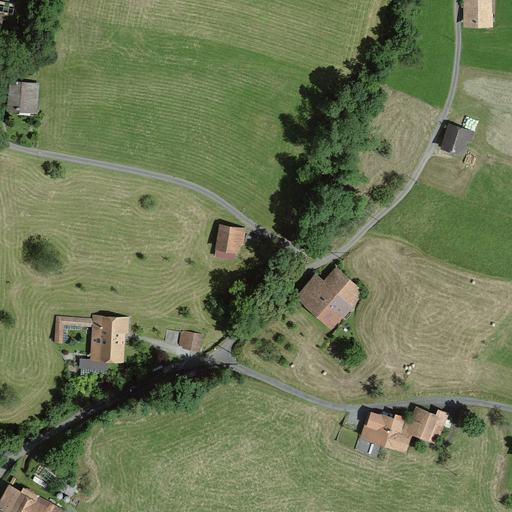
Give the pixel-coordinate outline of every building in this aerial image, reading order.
[(495,2),(470,2),(470,22),(495,22),(495,2)] [(27,84),(12,82),(9,108),(33,111),(35,93),(26,92),(27,84)] [(473,133),(452,127),(448,139),(445,138),(442,144),(460,150),(464,138),(471,140),(473,133)] [(246,231),(223,226),(221,240),(218,239),(216,251),(233,255),(236,243),(243,244),(246,231)] [(332,293),(317,309),(331,321),(359,291),(343,276),(329,291),(332,293)] [(301,294),(317,309),(332,293),(329,291),(315,278),(301,294)] [(57,316),(55,340),(62,340),(63,323),(79,324),(80,317),(57,316)] [(128,321),(95,318),(93,354),(119,355),(121,330),(127,331),(128,321)] [(200,334),(181,331),(179,344),(198,347),(200,334)] [(419,409),(415,420),(411,428),(427,434),(426,437),(434,441),(445,413),(438,410),(436,415),(419,409)] [(371,413),(364,433),(385,440),(392,420),(371,413)] [(394,415),(392,420),(385,440),(404,446),(410,428),(411,428),(415,420),(394,415)] [(9,487),(0,501),(0,511),(61,511),(62,511),(23,488),(20,494),(9,487)]
